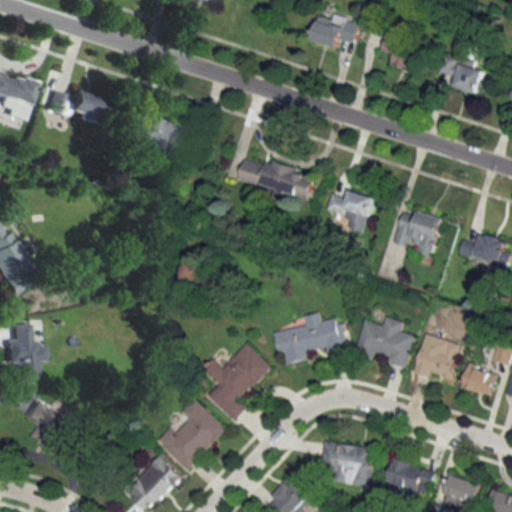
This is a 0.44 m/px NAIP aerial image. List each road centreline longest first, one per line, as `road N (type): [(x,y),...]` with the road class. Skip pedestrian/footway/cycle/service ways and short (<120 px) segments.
road 1 (residential): [(511,170),(0,5)]
road 2 (residential): [(511,452),(332,399),(297,415),(205,511)]
